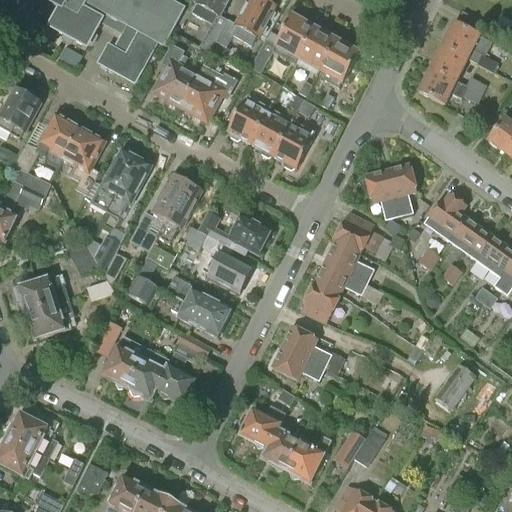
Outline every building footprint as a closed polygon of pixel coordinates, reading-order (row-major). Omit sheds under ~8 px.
[(45,0),(52,3),(51,5),(61,11),(50,30),(64,38),(63,41),(71,45),(72,42),(86,50),(88,48),(92,47),(96,39),(95,35),(102,22),(82,11),(84,7),(117,24),(117,22),(129,28),(116,53),(109,49),(100,66),(134,84),(153,49),(155,49),(158,44),(164,47),(184,10),(163,0),(45,0)] [(216,45),(228,23),(220,19),(230,0),(189,0),(188,2),(197,7),(192,16),(211,27),(199,49),(210,55),(216,45)] [(251,0),(236,28),(228,23),(216,45),(226,51),(233,39),(250,49),(256,39),(258,41),(275,10),(257,0),(251,0)] [(279,42),(275,50),(297,63),(315,32),(304,26),(304,23),(297,19),(294,21),(292,19),(279,42)] [(453,26),(442,49),(468,63),(479,69),(493,75),(497,67),(484,60),(491,45),(453,26)] [(297,63),(320,75),(337,44),(335,43),(334,39),(328,36),(325,38),(315,32),(297,63)] [(270,37),(250,73),(259,78),(275,50),(279,42),(270,37)] [(337,44),(320,75),(343,88),(360,56),(357,55),(357,52),(350,48),(347,50),(337,44)] [(442,49),(430,72),(456,85),(468,63),(442,49)] [(65,50),(57,63),(74,73),(82,60),(65,50)] [(177,108),(180,110),(197,81),(175,69),(182,57),(173,52),(164,67),(169,69),(154,95),(169,103),(171,106),(174,108),(177,108)] [(430,72),(418,96),(445,109),(450,97),(461,103),(463,100),(467,91),(456,85),(430,72)] [(197,81),(180,110),(183,111),(185,114),(188,116),(192,116),(207,124),(221,98),(226,101),(234,86),(225,81),(219,93),(197,81)] [(471,83),(467,91),(480,98),(485,90),(471,83)] [(306,85),(299,96),(306,100),(313,89),(306,85)] [(274,87),(268,97),(275,100),(280,90),(274,87)] [(480,98),(467,91),(463,100),(476,106),(480,98)] [(0,120),(0,130),(21,142),(40,107),(29,101),(27,97),(21,93),(17,94),(15,93),(7,107),(0,120)] [(328,98),(322,108),(329,112),(335,102),(328,98)] [(297,100),(291,111),(298,114),(304,103),(297,100)] [(298,116),(309,122),(315,110),(304,104),(298,116)] [(244,105),(227,136),(229,137),(229,140),(236,144),(239,142),(250,148),(267,117),(244,105)] [(271,159),(273,160),(290,129),(267,117),(250,148),(261,154),(261,157),(268,161),(271,159)] [(26,147),(14,170),(19,172),(28,177),(29,177),(38,159),(44,162),(45,166),(57,172),(63,162),(79,133),(77,132),(75,128),(71,126),(67,126),(55,120),(37,152),(26,147)] [(511,126),(505,121),(487,145),(509,161),(511,155),(511,126)] [(290,129),(273,160),(284,166),(284,170),(291,173),(294,172),(296,173),(313,142),(290,129)] [(79,133),(63,162),(77,170),(71,180),(81,184),(76,192),(87,198),(99,176),(90,171),(103,146),(92,140),(90,136),(86,134),(81,134),(79,133)] [(0,163),(13,169),(17,159),(0,150),(0,163)] [(122,154),(102,191),(100,190),(91,206),(107,215),(136,162),(122,154)] [(136,162),(107,215),(119,221),(128,205),(130,206),(150,170),(136,162)] [(410,169),(387,175),(399,220),(402,233),(413,231),(410,218),(412,217),(407,198),(416,196),(410,169)] [(19,172),(13,184),(23,189),(28,177),(19,172)] [(399,220),(387,175),(365,180),(372,207),(381,205),(385,224),(399,220)] [(28,177),(23,189),(32,193),(28,202),(42,208),(51,188),(29,177),(28,177)] [(156,243),(187,188),(173,180),(160,202),(157,200),(150,213),(153,215),(152,217),(154,218),(146,233),(144,231),(138,242),(141,245),(135,257),(146,263),(156,243)] [(0,243),(5,246),(17,221),(9,217),(23,189),(13,184),(4,202),(0,200),(0,243)] [(201,195),(187,188),(156,243),(168,250),(178,231),(180,232),(201,195)] [(424,227),(449,245),(465,223),(459,218),(465,209),(450,198),(444,206),(443,205),(442,206),(440,204),(424,227)] [(344,225),(334,245),(335,246),(358,257),(360,258),(364,251),(375,257),(382,241),(371,235),(374,229),(349,217),(344,225)] [(207,218),(198,234),(211,242),(216,234),(221,225),(207,218)] [(259,259),(272,234),(241,218),(229,241),(216,234),(211,242),(232,253),(231,255),(240,259),(244,251),(259,259)] [(449,245),(474,263),(490,240),(465,223),(449,245)] [(399,232),(388,224),(383,231),(395,239),(399,232)] [(191,231),(182,246),(199,255),(202,250),(220,260),(217,266),(209,262),(202,275),(210,279),(209,280),(240,296),(252,273),(228,261),(231,255),(232,253),(211,242),(198,234),(191,231)] [(412,235),(405,244),(409,256),(420,241),(412,235)] [(405,243),(396,238),(391,248),(400,253),(405,243)] [(88,249),(95,262),(104,278),(115,256),(120,247),(105,240),(101,247),(92,242),(88,249)] [(474,263),(499,281),(511,263),(511,255),(490,240),(474,263)] [(62,244),(54,247),(57,254),(65,252),(62,244)] [(335,246),(325,266),(366,287),(372,274),(354,265),(358,257),(335,246)] [(86,247),(65,253),(81,282),(99,271),(88,251),(86,247)] [(28,263),(22,248),(11,252),(16,268),(28,263)] [(178,256),(166,250),(163,257),(161,256),(155,267),(168,274),(178,256)] [(418,265),(430,273),(439,261),(428,252),(418,265)] [(115,256),(104,278),(111,292),(127,263),(115,256)] [(511,290),(511,263),(499,281),(493,290),(506,299),(511,291),(511,290)] [(148,285),(156,270),(146,265),(138,280),(148,285)] [(325,266),(315,287),(338,298),(342,290),(360,299),(366,287),(325,266)] [(442,280),(452,288),(462,275),(452,267),(442,280)] [(176,279),(168,296),(177,301),(208,317),(215,304),(189,291),(191,287),(176,279)] [(26,316),(26,318),(68,304),(63,287),(56,290),(53,280),(18,292),(22,304),(19,305),(23,317),(26,316)] [(139,282),(128,302),(147,312),(158,292),(139,282)] [(107,286),(96,289),(101,301),(113,297),(110,293),(107,286)] [(338,298),(315,287),(314,286),(304,306),(305,306),(301,315),(326,327),(330,319),(340,299),(338,298)] [(96,289),(87,293),(90,305),(101,301),(96,289)] [(475,302),(483,308),(490,297),(483,291),(475,302)] [(490,297),(483,308),(490,313),(498,302),(490,297)] [(429,298),(426,303),(427,308),(432,311),(437,310),(440,306),(439,301),(434,298),(429,298)] [(177,301),(170,313),(179,318),(178,320),(217,341),(232,313),(215,304),(208,317),(177,301)] [(68,304),(26,318),(27,320),(25,321),(28,333),(31,332),(35,344),(71,333),(67,322),(74,320),(68,304)] [(420,322),(415,326),(421,334),(426,329),(420,322)] [(95,354),(107,360),(121,332),(109,327),(95,354)] [(292,331),(282,351),(339,378),(346,364),(332,357),(330,361),(312,352),(317,343),(292,331)] [(182,349),(178,357),(187,361),(186,364),(196,369),(201,359),(207,362),(212,353),(184,338),(179,347),(182,349)] [(423,356),(434,361),(443,345),(433,339),(423,356)] [(125,391),(127,392),(141,363),(147,353),(123,340),(102,380),(114,386),(118,392),(125,391)] [(325,372),(282,351),(272,372),(297,384),(302,374),(319,383),(325,372)] [(141,363),(127,392),(129,394),(133,400),(140,399),(152,405),(152,404),(151,404),(156,395),(170,364),(147,353),(141,363)] [(170,364),(156,395),(159,396),(162,402),(170,401),(183,409),(196,384),(180,375),(186,364),(187,361),(178,357),(174,355),(170,364)] [(436,402),(453,414),(475,382),(459,370),(436,402)] [(283,395),(278,403),(289,410),(294,402),(283,395)] [(252,413),(240,438),(254,445),(257,452),(265,451),(267,452),(278,429),(280,430),(286,418),(271,410),(266,420),(252,413)] [(306,411),(301,421),(311,426),(315,416),(306,411)] [(8,439),(7,441),(49,463),(59,446),(51,442),(55,435),(20,417),(14,429),(11,428),(6,438),(8,439)] [(284,474),(286,475),(301,447),(287,439),(289,435),(280,430),(278,429),(267,452),(262,461),(261,462),(273,468),(276,474),(284,474)] [(422,440),(440,445),(443,434),(425,429),(422,440)] [(364,447),(354,464),(367,472),(385,444),(371,435),(364,447)] [(351,439),(336,461),(351,469),(353,464),(354,464),(364,447),(351,439)] [(301,447),(286,475),(288,476),(292,482),(299,482),(311,488),(311,487),(310,487),(325,458),(324,458),(331,444),(322,440),(315,454),(301,447)] [(49,463),(7,441),(6,444),(4,442),(0,450),(0,453),(1,454),(0,455),(0,468),(24,481),(30,483),(33,478),(40,481),(49,463)] [(71,460),(65,472),(75,477),(81,466),(71,460)] [(101,491),(107,479),(88,470),(82,482),(101,491)] [(75,477),(65,472),(59,483),(69,488),(75,477)] [(459,478),(453,489),(462,494),(468,484),(459,478)] [(137,511),(148,493),(123,480),(106,511),(137,511)] [(370,511),(375,505),(356,493),(355,494),(347,489),(334,511),(370,511)] [(148,493),(137,511),(166,511),(171,505),(159,499),(148,493)] [(42,497),(36,508),(43,511),(60,511),(63,508),(42,497)]
